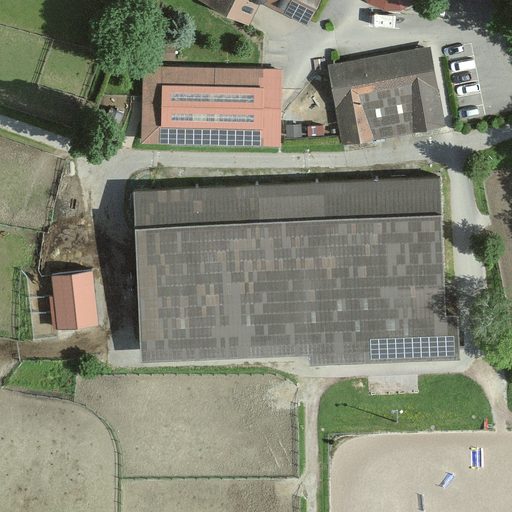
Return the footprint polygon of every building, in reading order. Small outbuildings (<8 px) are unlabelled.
[(199,0),(251,24),(261,3),(308,26),(320,0),(199,0)] [(175,40),(155,40),(154,55),(175,56),(175,40)] [(428,47),(327,68),(344,147),(445,126),(428,47)] [(277,144),(280,67),(145,63),(143,141),(277,144)] [(441,168),(133,185),(142,354),(313,344),(314,357),(461,349),(458,304),(449,305),(441,168)] [(92,269),(53,273),(59,326),(97,322),(92,269)]
